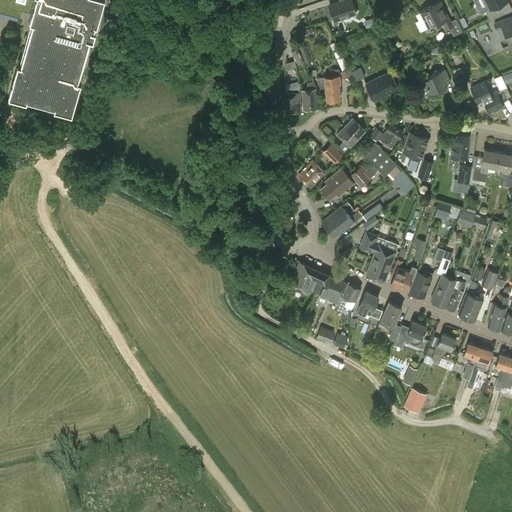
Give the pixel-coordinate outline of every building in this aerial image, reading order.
[(0,0),(0,10),(19,16),(21,8),(32,11),(30,19),(33,20),(21,63),(18,62),(9,93),(27,99),(28,97),(55,105),(54,106),(71,111),(81,80),(77,79),(89,37),(92,37),(95,29),(94,28),(95,22),(97,23),(103,0),(0,0)] [(350,0),(345,0),(329,6),(334,21),(355,14),(350,0)] [(504,12),(501,4),(508,1),(507,0),(483,0),(488,9),(485,10),(489,19),(504,12)] [(456,18),(447,22),(438,2),(418,12),(426,29),(440,22),(444,30),(449,28),(453,36),(462,31),(456,18)] [(500,40),(502,45),(505,51),(511,48),(511,46),(511,44),(511,43),(511,15),(494,23),(497,30),(502,28),(506,37),(500,40)] [(302,36),(314,31),(312,27),(300,31),(302,36)] [(352,74),(337,41),(330,44),(342,70),(340,71),(343,78),(352,74)] [(299,46),(306,66),(312,64),(304,44),(299,46)] [(291,49),(294,59),(300,57),(297,48),(291,49)] [(359,67),(352,70),(357,80),(363,77),(359,67)] [(324,76),(319,76),(320,87),(325,87),(326,100),(340,99),(339,93),(341,93),(340,84),(339,75),(339,68),(331,69),(332,75),(325,76),(324,76)] [(430,77),(424,80),(419,82),(424,95),(438,89),(439,92),(447,88),(445,84),(451,81),(445,68),(429,75),(430,77)] [(506,84),(510,82),(511,81),(511,70),(506,73),(502,75),(506,84)] [(398,88),(389,71),(365,83),(373,100),(398,88)] [(506,87),(496,92),(496,91),(490,94),(484,81),(470,87),(477,103),(483,100),(489,113),(503,107),(500,101),(511,95),(506,87)] [(288,85),(288,92),(281,92),(281,111),(300,111),(300,91),(299,82),(288,85)] [(315,88),(301,90),(303,110),(317,108),(317,101),(323,101),(319,93),(316,93),(315,88)] [(344,152),(350,146),(365,130),(352,118),(337,134),(343,140),(338,146),(344,152)] [(390,122),(385,129),(378,139),(383,142),(382,144),(387,147),(388,146),(392,149),(398,138),(403,131),(390,122)] [(332,130),(326,125),(322,128),(328,134),(332,130)] [(369,135),(376,140),(383,132),(376,126),(369,135)] [(413,132),(412,134),(409,133),(403,151),(421,158),(428,139),(420,136),(421,134),(420,133),(415,131),(413,132)] [(452,134),(452,140),(448,140),(446,142),(446,147),(448,149),(451,149),(451,156),(466,157),(468,135),(452,134)] [(397,163),(374,140),(362,152),(385,175),(389,171),(394,176),(400,171),(395,165),(397,163)] [(322,151),(334,163),(343,154),(331,142),(322,151)] [(484,148),(482,156),(473,155),(472,166),(475,167),(472,178),(485,181),(488,166),(495,167),(498,151),(484,148)] [(511,154),(498,151),(495,167),(502,169),(499,184),(511,186),(511,173),(509,173),(509,170),(510,170),(511,158),(511,154)] [(423,158),(417,175),(428,179),(434,161),(423,158)] [(325,173),(312,160),(298,175),(311,188),(325,173)] [(350,173),(361,186),(378,171),(372,163),(366,169),(362,164),(350,173)] [(459,163),(457,180),(469,182),(472,165),(459,163)] [(354,182),(341,167),(325,180),(327,183),(320,188),(329,199),(336,193),(338,195),(354,182)] [(415,184),(403,170),(388,182),(393,188),(398,184),(400,187),(397,190),(401,195),(404,192),(405,193),(415,184)] [(347,200),(341,205),(321,221),(327,229),(347,213),(353,207),(347,200)] [(379,202),(362,215),(366,220),(383,208),(379,202)] [(435,215),(447,219),(451,206),(439,202),(435,215)] [(466,210),(475,213),(477,206),(468,203),(466,210)] [(457,222),(471,226),(475,214),(461,209),(457,222)] [(287,212),(282,223),(289,226),(295,215),(287,212)] [(354,222),(347,213),(327,229),(334,237),(354,222)] [(473,223),(484,227),(487,220),(479,217),(480,215),(476,214),(473,223)] [(496,221),(491,219),(485,236),(490,238),(492,233),(494,234),(496,228),(494,227),(496,221)] [(396,251),(396,250),(398,243),(378,236),(379,235),(365,230),(359,247),(371,252),(372,250),(375,251),(366,272),(384,280),(396,251)] [(420,261),(426,244),(425,244),(426,240),(417,237),(414,248),(417,249),(414,259),(420,261)] [(401,247),(398,255),(404,257),(407,249),(401,247)] [(439,260),(444,249),(438,247),(433,258),(439,260)] [(437,272),(441,273),(430,300),(443,305),(454,279),(444,274),(450,259),(442,257),(445,250),(444,249),(439,260),(441,261),(437,272)] [(391,274),(393,275),(390,282),(397,285),(404,268),(400,266),(403,260),(397,258),(391,274)] [(315,278),(319,269),(299,260),(288,284),(307,293),(307,292),(309,293),(311,288),(315,278)] [(409,270),(404,268),(397,285),(405,289),(408,282),(410,283),(417,266),(412,264),(409,270)] [(474,289),(478,279),(480,280),(485,268),(475,264),(471,276),(467,274),(465,281),(470,282),(467,289),(471,291),(471,290),(473,291),(474,289)] [(488,267),(482,284),(492,288),(499,272),(488,267)] [(315,278),(311,288),(315,290),(312,298),(312,299),(311,301),(310,301),(302,316),(307,318),(309,312),(310,313),(319,293),(328,274),(319,269),(315,278)] [(426,270),(424,273),(417,271),(409,291),(423,296),(431,276),(432,272),(426,270)] [(337,278),(328,274),(319,293),(328,297),(337,278)] [(454,279),(443,305),(445,306),(455,310),(463,290),(465,281),(455,277),(454,279)] [(337,278),(328,297),(337,301),(340,296),(341,296),(341,295),(342,295),(348,282),(337,278)] [(342,295),(336,308),(341,311),(347,298),(355,301),(360,288),(348,282),(342,295)] [(365,290),(359,303),(357,309),(370,315),(370,314),(379,318),(382,310),(374,306),(379,296),(365,290)] [(466,291),(458,311),(458,312),(475,319),(483,298),(466,291)] [(499,293),(497,303),(493,302),(487,325),(500,328),(509,295),(499,293)] [(509,295),(500,328),(511,331),(511,294),(511,297),(509,296),(509,295)] [(381,317),(381,318),(379,323),(391,328),(389,334),(394,336),(399,325),(394,323),(402,306),(388,300),(381,317)] [(401,325),(399,325),(394,336),(396,337),(394,342),(402,345),(404,339),(410,342),(414,343),(418,343),(421,341),(423,339),(426,331),(424,331),(426,325),(412,319),(409,326),(402,323),(401,325)] [(335,331),(322,326),(320,325),(316,337),(331,343),(335,331)] [(442,331),(437,344),(432,357),(439,360),(444,347),(451,349),(456,337),(442,331)] [(343,348),(348,336),(337,332),(332,344),(343,348)] [(467,341),(463,354),(463,356),(468,358),(462,375),(469,377),(480,346),(467,341)] [(492,350),(480,346),(469,377),(474,379),(479,365),(480,365),(482,360),(488,362),(492,350)] [(495,364),(501,366),(495,386),(501,388),(511,356),(499,352),(495,364)] [(511,356),(501,388),(502,384),(510,387),(511,381),(511,378),(511,379),(511,375),(511,356)] [(451,369),(454,363),(441,357),(438,364),(451,369)] [(464,366),(454,363),(452,368),(462,372),(464,366)] [(414,375),(417,369),(409,365),(407,371),(414,375)] [(412,387),(408,395),(404,405),(411,408),(418,412),(427,394),(412,387)]
